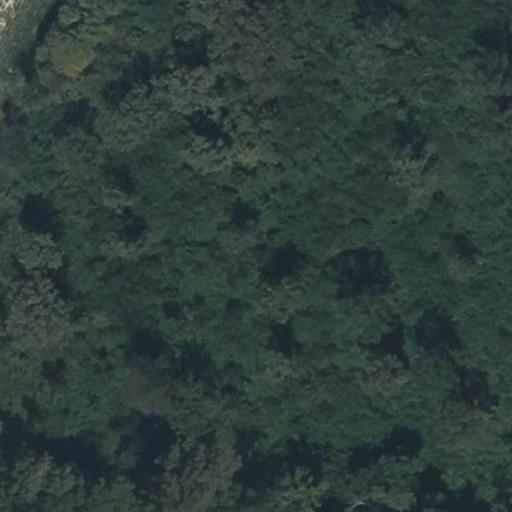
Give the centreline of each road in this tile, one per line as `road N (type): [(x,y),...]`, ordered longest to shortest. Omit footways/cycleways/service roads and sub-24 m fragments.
road 1 (track): [(0,418),(30,444),(230,511)]
road 2 (track): [(72,0),(0,133)]
